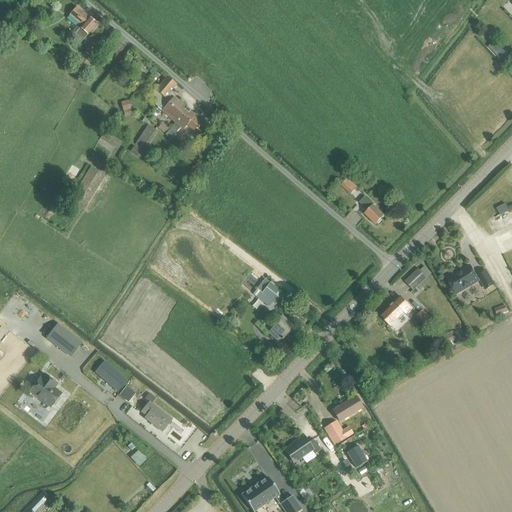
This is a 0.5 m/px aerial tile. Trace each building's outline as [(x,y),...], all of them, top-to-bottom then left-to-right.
[(96,25),(76,8),(69,16),(81,27),(73,36),(81,43),(96,25)] [(500,48),(494,54),(499,59),(505,53),(500,48)] [(82,54),(74,67),(84,74),(93,61),(82,54)] [(194,116),(186,109),(174,98),(173,98),(168,94),(176,85),(166,77),(151,95),(158,102),(155,106),(162,112),(161,112),(175,124),(170,130),(162,123),(158,129),(165,135),(170,139),(180,128),(182,130),(186,125),(193,131),(200,123),(193,117),(194,116)] [(129,101),(122,102),(124,116),(131,115),(129,101)] [(148,126),(131,153),(141,159),(156,134),(157,132),(148,126)] [(118,150),(122,142),(105,132),(100,139),(118,150)] [(73,195),(87,204),(104,177),(91,168),(73,195)] [(347,179),(340,186),(350,196),(357,188),(347,179)] [(364,197),(359,203),(367,211),(364,214),(375,225),(377,224),(381,220),(384,216),(364,197)] [(497,209),(500,216),(508,212),(505,205),(497,209)] [(238,219),(228,233),(235,238),(245,224),(238,219)] [(486,290),(493,285),(485,271),(477,276),(478,276),(476,277),(470,266),(461,271),(461,273),(457,275),(456,274),(447,279),(451,286),(449,287),(452,293),(454,292),(456,294),(478,281),(480,280),(486,290)] [(405,282),(413,291),(427,278),(418,269),(405,282)] [(258,298),(268,307),(272,302),(275,304),(283,294),(269,283),(258,298)] [(400,297),(380,317),(389,326),(389,327),(390,328),(400,317),(404,314),(406,316),(412,309),(411,308),(410,308),(400,297)] [(423,311),(416,318),(419,322),(426,315),(423,311)] [(268,333),(278,343),(293,328),(281,317),(273,326),(274,327),(268,333)] [(57,324),(45,340),(69,358),(81,343),(57,324)] [(449,340),(455,337),(452,332),(446,335),(449,340)] [(105,363),(95,373),(117,392),(126,381),(105,363)] [(41,379),(40,378),(29,391),(50,407),(52,404),(54,406),(60,399),(58,397),(60,394),(53,388),(56,385),(44,375),(41,379)] [(339,422),(361,408),(355,398),(333,411),(339,422)] [(171,420),(148,403),(141,412),(146,417),(144,419),(162,432),(171,420)] [(136,410),(131,407),(126,414),(129,417),(130,417),(136,410)] [(341,432),(335,422),(324,429),(334,446),(346,439),(341,432)] [(304,437),(284,450),(293,464),(312,451),(315,454),(320,450),(313,440),(308,443),(304,437)] [(358,446),(346,453),(355,468),(367,462),(358,446)] [(137,453),(133,456),(141,465),(145,462),(137,453)] [(267,478),(241,496),(252,511),(254,511),(275,498),(284,511),(299,511),(301,511),(291,496),(282,503),(278,496),(279,495),(267,478)] [(304,486),(300,489),(307,499),(311,496),(304,486)]
